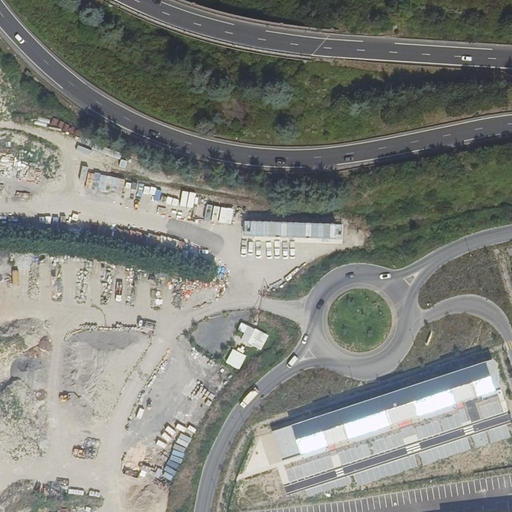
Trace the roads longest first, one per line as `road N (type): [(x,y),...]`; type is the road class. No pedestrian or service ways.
road 1 (trunk): [(0,12),(37,56),(93,97),(149,131),(204,148),(276,161),(335,159),(511,126)]
road 2 (trunk): [(511,60),(250,39),(133,0)]
road 3 (secondary): [(321,344),(249,400),(224,436),(202,511)]
road 4 (track): [(169,327),(137,312),(18,308),(0,320)]
road 5 (track): [(61,310),(51,387),(59,463)]
road 6 (secondary): [(321,344),(361,367),(393,353),(406,317),(395,292)]
road 7 (secondary): [(395,292),(375,278),(341,280),(317,307),(321,344)]
road 8 (secondary): [(511,235),(436,259),(395,292)]
